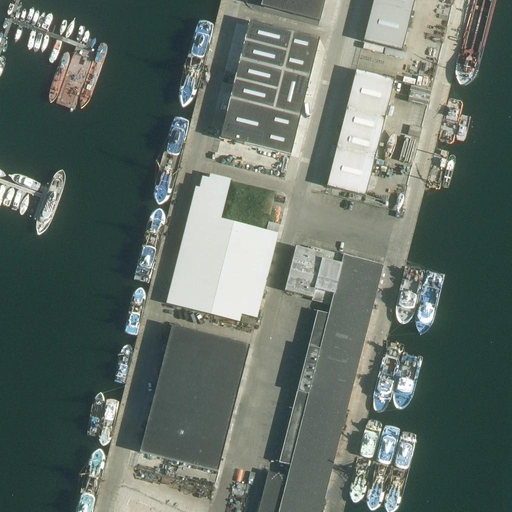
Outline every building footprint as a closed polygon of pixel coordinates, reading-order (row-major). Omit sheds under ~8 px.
[(266,0),(265,7),(292,13),(292,15),(319,21),(323,0),(266,0)] [(401,51),(414,0),(373,0),(363,42),(401,51)] [(248,22),(219,139),(290,156),(319,39),(248,22)] [(355,71),(326,187),(365,197),(394,80),(355,71)] [(230,180),(211,176),(210,175),(209,179),(202,177),(199,189),(195,188),(166,304),(239,322),(241,315),(256,318),(277,234),(220,220),(230,180)] [(235,189),(229,214),(261,222),(263,214),(269,215),(273,200),(267,198),(267,197),(235,189)] [(310,251),(295,247),(284,291),(312,298),(311,301),(330,306),(328,314),(316,311),(278,463),(290,466),(287,477),(268,472),(257,511),(320,511),(382,266),(310,248),(310,251)] [(254,326),(255,323),(255,321),(242,318),(241,323),(254,326)] [(170,329),(139,453),(217,472),(249,346),(171,326),(170,329)] [(164,511),(129,497),(122,511),(164,511)]
